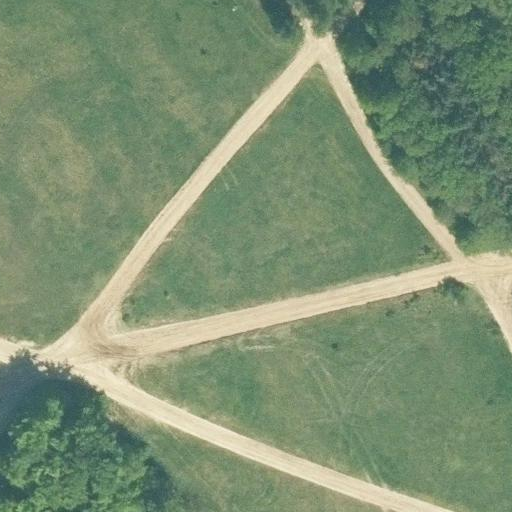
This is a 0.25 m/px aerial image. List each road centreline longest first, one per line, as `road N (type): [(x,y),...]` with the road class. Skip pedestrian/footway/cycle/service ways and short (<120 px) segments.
road 1 (track): [(357,0),(233,138),(53,362),(426,511)]
road 2 (track): [(511,255),(0,379)]
road 3 (track): [(289,0),(321,39),(383,161),(471,266)]
